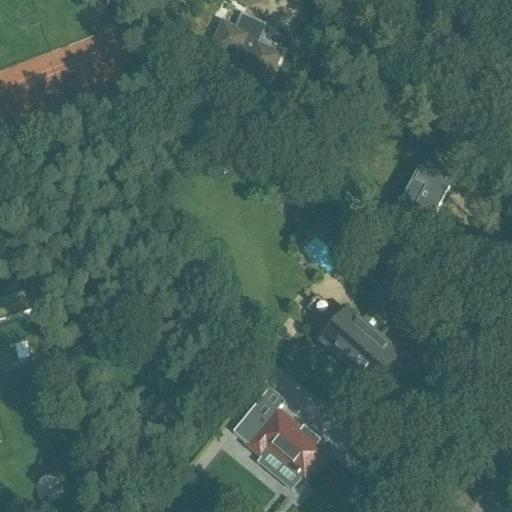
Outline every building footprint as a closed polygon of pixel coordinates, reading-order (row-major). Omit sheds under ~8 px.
[(222,24),(214,43),(227,49),(222,59),(244,70),(242,73),(255,80),(257,76),(269,81),(281,56),(269,51),(271,47),(259,42),(265,28),(242,17),(235,30),(222,24)] [(299,52),(313,57),(316,49),(302,44),(299,52)] [(427,234),(450,191),(443,187),(453,170),(429,156),(420,174),(396,217),(427,234)] [(306,206),(318,194),(296,175),(285,188),(306,206)] [(386,323),(413,292),(393,275),(367,306),(373,311),(358,328),(353,324),(356,320),(342,307),(317,336),(356,370),(353,373),(357,377),(360,374),(363,376),(363,383),(368,387),(375,386),(379,381),(379,375),(393,358),(381,347),(383,345),(374,337),(384,326),(381,323),(383,320),(386,323)] [(434,305),(445,291),(436,282),(424,297),(434,305)] [(0,320),(30,311),(25,294),(0,302),(0,320)] [(270,392),(233,436),(245,446),(243,449),(261,463),(258,466),(292,495),(303,481),(305,483),(314,472),(328,456),(291,425),(277,414),(285,405),(270,392)] [(349,444),(360,452),(369,442),(358,433),(349,444)] [(180,502),(173,497),(160,511),(196,511),(182,500),(180,502)]
